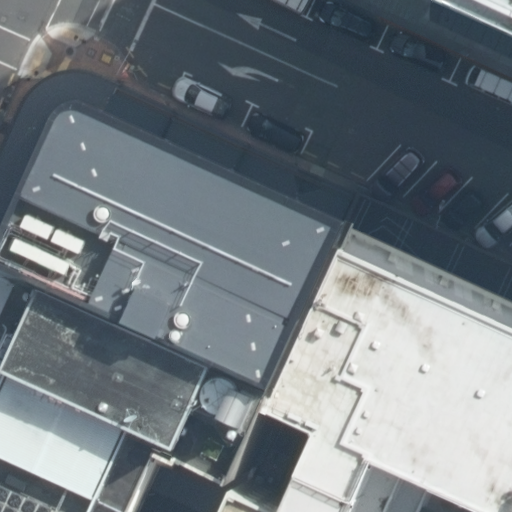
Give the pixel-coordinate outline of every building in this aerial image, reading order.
[(359,0),(426,30),(439,0),(359,0)] [(511,0),(439,0),(426,30),(511,70),(511,0)] [(0,255),(264,376),(345,207),(72,79),(61,77),(51,80),(45,84),(40,88),(0,170),(0,255)] [(511,511),(511,284),(345,207),(264,376),(253,402),(304,423),(267,503),(218,482),(203,511),(511,511)] [(264,376),(0,255),(0,511),(126,511),(158,444),(167,448),(170,443),(224,468),(253,402),(264,376)]
